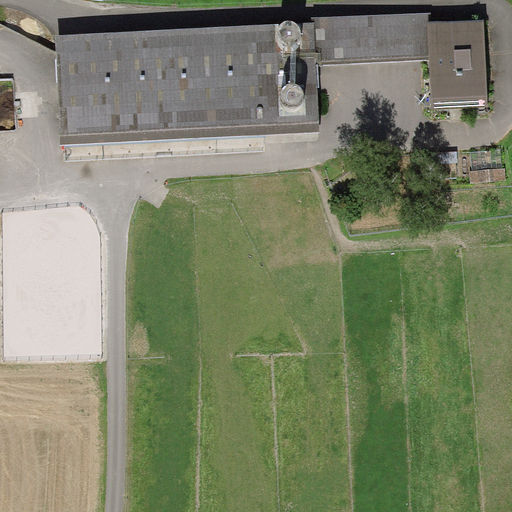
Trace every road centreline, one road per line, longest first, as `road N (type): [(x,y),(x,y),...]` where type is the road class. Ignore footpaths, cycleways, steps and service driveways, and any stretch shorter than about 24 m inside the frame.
road 1 (track): [(114,511),(119,157),(24,155),(22,50),(0,43)]
road 2 (track): [(511,115),(478,133),(119,157)]
